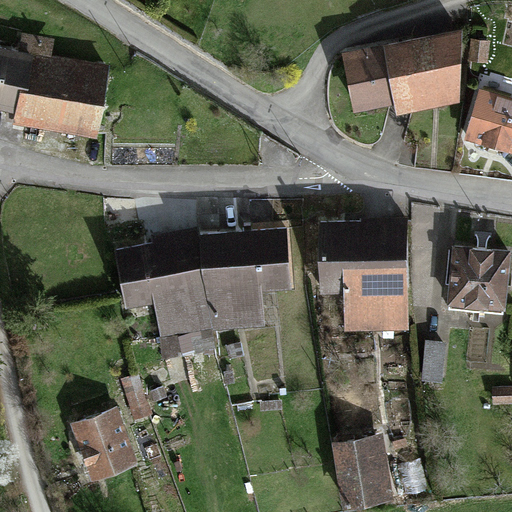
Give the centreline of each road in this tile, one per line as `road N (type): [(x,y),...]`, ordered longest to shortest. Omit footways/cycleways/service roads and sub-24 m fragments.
road 1 (residential): [(0,156),(131,180),(285,179),(365,168)]
road 2 (residential): [(83,0),(291,131),(365,168)]
road 3 (track): [(291,131),(317,65),(344,33),(448,0)]
road 4 (residential): [(0,358),(40,511)]
road 5 (residential): [(365,168),(511,201)]
